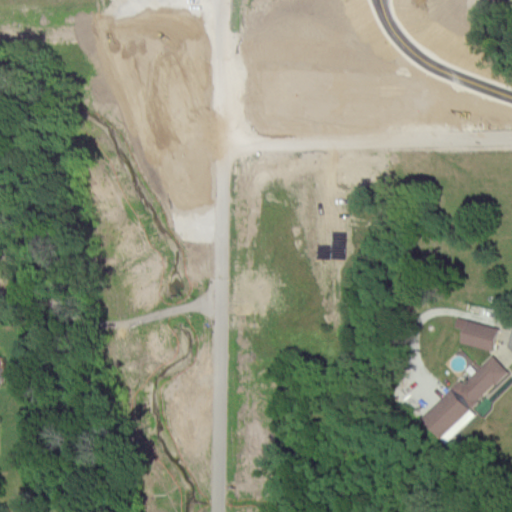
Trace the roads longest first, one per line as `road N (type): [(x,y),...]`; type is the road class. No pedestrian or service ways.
road 1 (tertiary): [(216,511),(208,296),(159,0)]
road 2 (residential): [(511,127),(336,96),(175,92)]
road 3 (residential): [(0,289),(28,291),(106,321),(208,296)]
